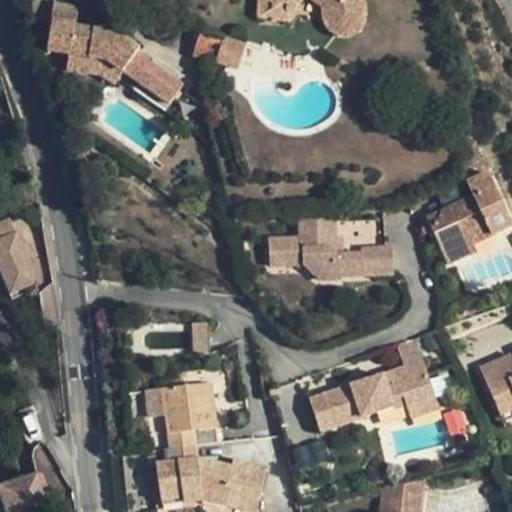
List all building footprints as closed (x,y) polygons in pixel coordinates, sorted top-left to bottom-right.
[(229,0),(233,1),(235,0),(259,0),(257,16),(257,18),(259,20),(262,21),(289,24),(290,23),(296,19),(304,0),(308,0),(321,9),(322,20),(324,25),(327,31),(331,34),(337,38),(344,39),(357,36),(364,28),(367,22),(368,18),(365,0),(229,0)] [(52,21),(76,23),(79,6),(55,2),(52,21)] [(76,23),(52,21),(48,53),(69,56),(107,61),(123,73),(171,105),(185,84),(138,52),(141,47),(121,34),(119,33),(117,33),(75,27),(76,23)] [(225,37),(203,29),(193,56),(205,60),(217,63),(224,41),(225,37)] [(241,48),(224,41),(217,63),(233,70),(241,48)] [(107,61),(69,56),(67,73),(100,77),(107,61)] [(107,61),(100,77),(114,87),(123,73),(107,61)] [(472,200),(443,211),(442,223),(432,227),(441,248),(456,242),(471,247),(491,239),(487,230),(509,222),(491,178),(467,188),(472,200)] [(20,184),(25,204),(38,201),(33,182),(20,184)] [(443,211),(428,217),(432,227),(442,223),(443,211)] [(301,239),(291,239),(293,266),(305,266),(320,281),(338,280),(338,277),(364,276),(395,274),(394,248),(363,249),(363,254),(344,255),(344,249),(337,241),(335,218),(300,220),(301,239)] [(11,219),(0,223),(0,276),(9,295),(31,285),(36,273),(11,219)] [(511,229),(509,222),(487,230),(491,239),(511,229)] [(293,266),(291,239),(269,239),(270,267),(293,266)] [(456,242),(441,248),(449,268),(475,257),(471,247),(456,242)] [(196,323),(197,356),(210,355),(209,322),(196,323)] [(416,339),(398,346),(405,367),(424,361),(416,339)] [(481,369),(500,415),(511,410),(511,357),(511,356),(481,369)] [(395,407),(392,398),(406,393),(411,406),(436,397),(424,361),(405,367),(310,400),(321,432),(395,407)] [(167,416),(171,449),(198,445),(219,443),(212,384),(172,388),(175,416),(167,416)] [(165,417),(167,416),(175,416),(172,388),(162,390),(165,417)] [(165,417),(162,390),(146,391),(149,419),(165,417)] [(436,397),(411,406),(414,417),(440,408),(436,397)] [(198,445),(171,449),(173,463),(199,460),(198,445)] [(147,458),(148,467),(157,465),(156,457),(147,458)] [(157,465),(162,501),(184,497),(185,503),(204,500),(203,491),(228,496),(229,490),(260,497),(267,469),(234,461),(232,468),(199,460),(173,463),(157,465)] [(45,511),(34,475),(0,485),(0,504),(2,511),(45,511)] [(421,511),(425,486),(392,495),(388,511),(421,511)] [(229,490),(228,496),(226,505),(257,511),(260,497),(229,490)] [(203,491),(204,500),(226,505),(228,496),(203,491)] [(184,497),(162,501),(156,501),(157,511),(167,511),(186,510),(185,503),(184,497)] [(204,500),(185,503),(186,510),(205,507),(204,500)]
